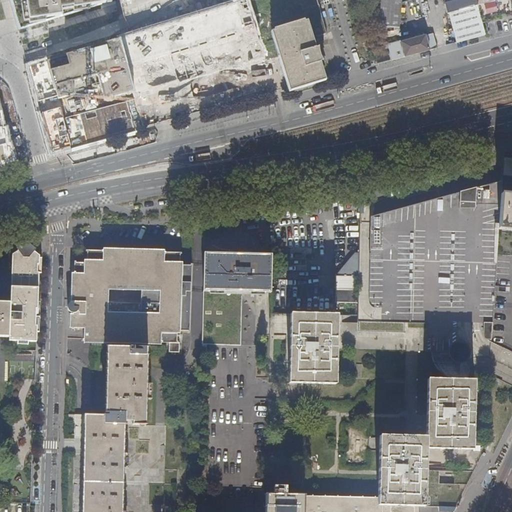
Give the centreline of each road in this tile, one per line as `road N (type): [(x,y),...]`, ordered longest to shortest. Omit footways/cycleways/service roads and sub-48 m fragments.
road 1 (primary): [(511,56),(0,195)]
road 2 (primary): [(58,199),(294,161),(511,112)]
road 3 (residential): [(46,511),(58,199)]
road 4 (residential): [(41,166),(18,62),(6,57)]
